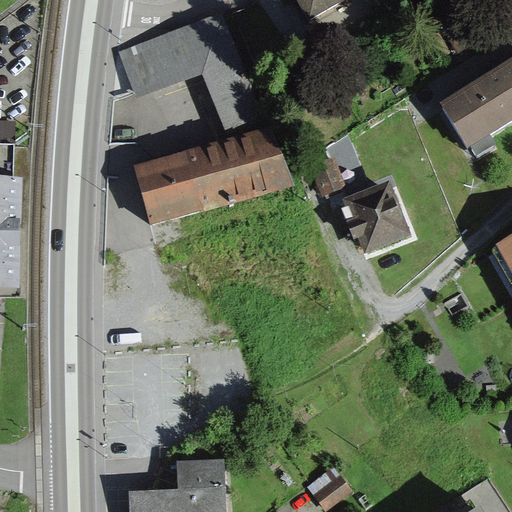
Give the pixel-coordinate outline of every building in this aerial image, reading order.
[(341,0),(296,0),(308,20),(341,0)] [(224,11),(117,52),(136,99),(204,73),(226,130),(264,115),(224,11)] [(511,116),(511,58),(438,105),(464,147),(511,116)] [(292,184),(276,126),(135,164),(151,222),(292,184)] [(15,148),(0,147),(0,273),(14,274),(15,148)] [(335,160),(311,171),(323,198),(347,187),(335,160)] [(359,238),(364,254),(411,235),(390,181),(344,198),(351,218),(346,220),(354,240),(359,238)] [(511,234),(496,244),(511,273),(511,234)] [(177,490),(129,492),(130,511),(223,511),(222,462),(176,463),(177,490)] [(307,487),(325,511),(326,511),(354,492),(335,466),(307,487)]
